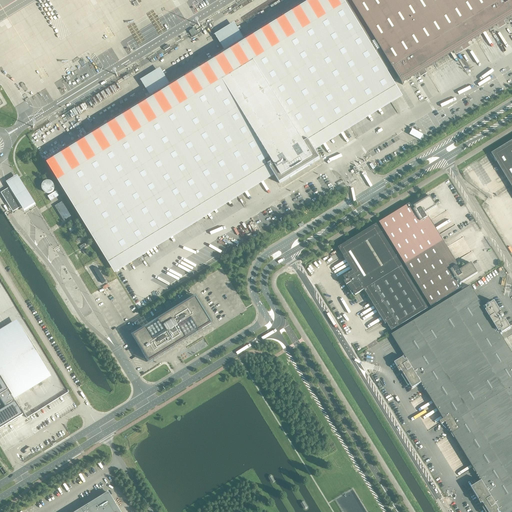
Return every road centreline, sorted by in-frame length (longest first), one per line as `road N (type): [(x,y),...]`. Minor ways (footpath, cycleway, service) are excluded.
road 1 (unclassified): [(287,255),(445,511)]
road 2 (unclassified): [(400,511),(279,316)]
road 3 (tertiary): [(275,328),(388,511)]
road 4 (tertiary): [(438,148),(281,245)]
road 5 (tertiary): [(287,255),(444,158)]
road 6 (tertiary): [(0,497),(150,405)]
road 7 (tertiary): [(144,395),(0,484)]
road 8 (unknown): [(85,405),(14,451),(14,437),(68,402)]
road 9 (tertiary): [(263,310),(260,324),(144,395)]
road 10 (tertiary): [(150,405),(275,328)]
road 11 (unclassified): [(511,268),(444,158)]
road 12 (unclassified): [(92,305),(63,259),(51,267),(79,313)]
